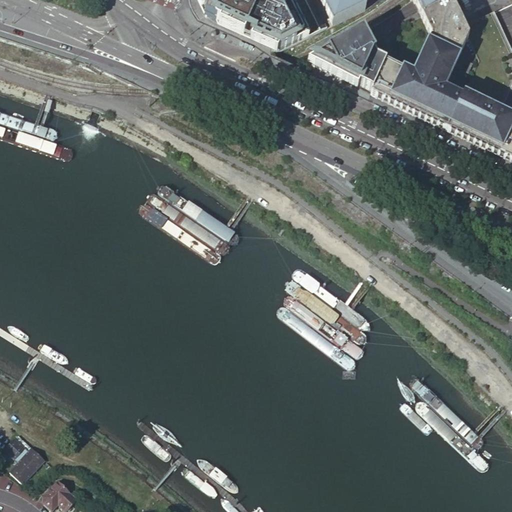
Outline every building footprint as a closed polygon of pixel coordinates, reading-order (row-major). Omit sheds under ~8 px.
[(194,0),(195,4),(198,11),(202,18),(206,23),(212,30),(264,54),(272,58),(331,27),(317,0),(194,0)] [(317,0),(331,27),(363,12),(364,12),(358,0),(317,0)] [(421,19),(450,5),(447,0),(411,0),(414,5),(421,19)] [(386,61),(369,96),(416,118),(446,132),(477,63),(462,30),(450,5),(421,19),(401,29),(386,61)] [(511,5),(505,9),(493,14),(511,53),(511,5)] [(480,148),(511,162),(511,121),(497,114),(511,85),(511,84),(511,53),(493,14),(479,21),(472,25),(462,30),(477,63),(446,132),(480,148)] [(369,96),(386,61),(371,53),(367,41),(362,28),(304,64),(337,80),(369,96)] [(20,436),(16,439),(29,452),(32,449),(20,436)] [(21,484),(45,462),(32,449),(29,452),(16,439),(16,438),(5,448),(20,465),(18,467),(16,465),(9,471),(21,484)] [(41,504),(49,511),(50,511),(56,506),(62,511),(66,511),(77,502),(58,484),(42,498),(41,498),(41,504)]
